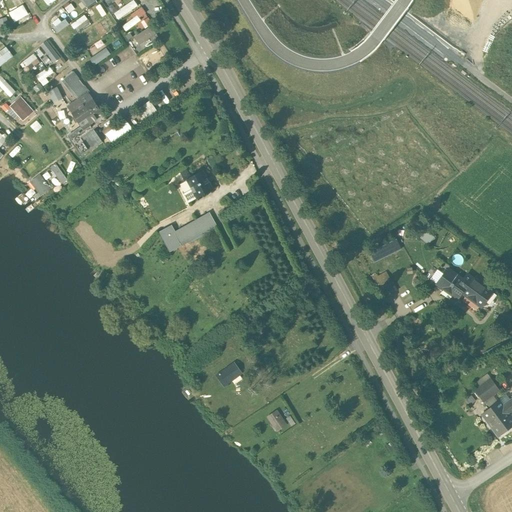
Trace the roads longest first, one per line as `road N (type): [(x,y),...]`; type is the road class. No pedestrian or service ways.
road 1 (secondary): [(459,511),(181,0)]
road 2 (residential): [(244,0),(276,48),(306,62),(345,61),(375,38)]
